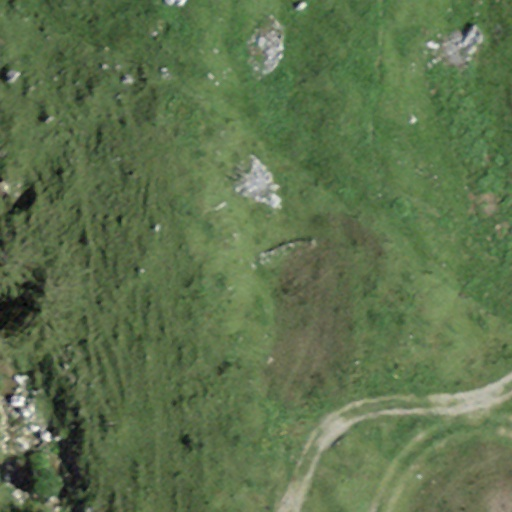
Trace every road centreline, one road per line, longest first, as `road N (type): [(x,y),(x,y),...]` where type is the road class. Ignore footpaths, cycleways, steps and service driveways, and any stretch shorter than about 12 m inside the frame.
road 1 (track): [(511,375),(459,403),(359,413),(307,451),(286,511)]
road 2 (track): [(384,511),(393,485),(433,433),(489,390)]
